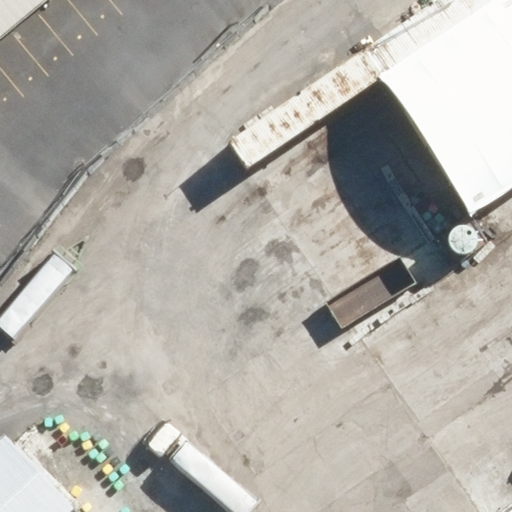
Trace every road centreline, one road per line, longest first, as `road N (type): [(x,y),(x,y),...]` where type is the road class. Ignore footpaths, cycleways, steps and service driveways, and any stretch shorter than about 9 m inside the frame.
road 1 (unknown): [(0,333),(93,239),(159,132),(318,0)]
road 2 (unknown): [(0,116),(130,0)]
